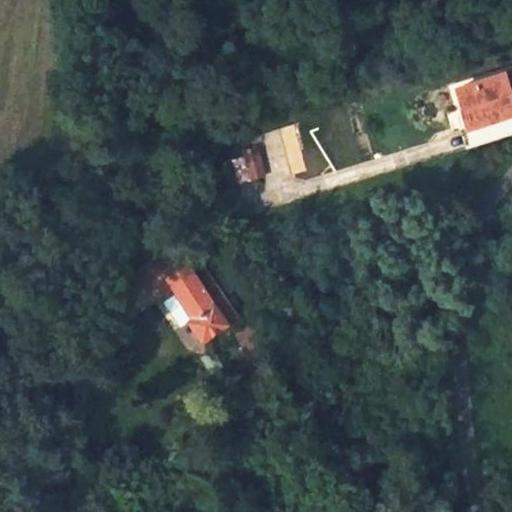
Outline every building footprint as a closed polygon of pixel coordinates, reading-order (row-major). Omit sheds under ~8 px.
[(511,71),(457,89),(469,128),(466,128),(473,147),(511,135),(511,71)] [(242,151),(249,171),(260,167),(253,147),(242,151)] [(249,171),(242,151),(229,155),(239,182),(251,178),(249,171)] [(142,270),(111,297),(124,314),(157,286),(166,279),(173,290),(192,320),(190,322),(204,341),(236,318),(216,287),(212,291),(208,286),(199,273),(194,275),(174,248),(142,270)] [(157,286),(163,297),(173,290),(166,279),(157,286)] [(212,291),(216,287),(213,282),(208,286),(212,291)] [(240,327),(247,341),(257,336),(250,322),(240,327)]
